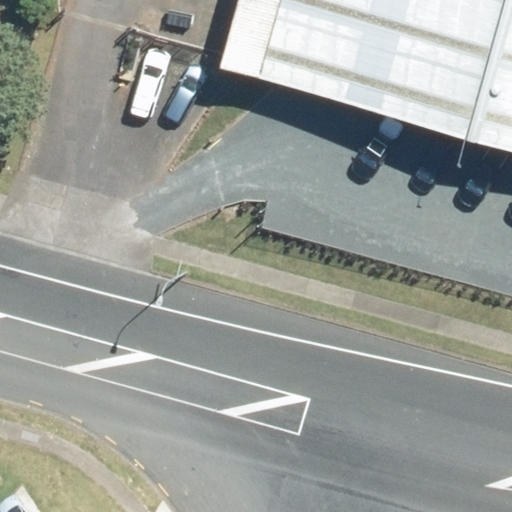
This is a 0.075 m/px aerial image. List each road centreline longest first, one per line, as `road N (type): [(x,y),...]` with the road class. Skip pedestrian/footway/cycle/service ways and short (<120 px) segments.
road 1 (secondary): [(389,434),(0,319)]
road 2 (secondary): [(511,467),(389,434)]
